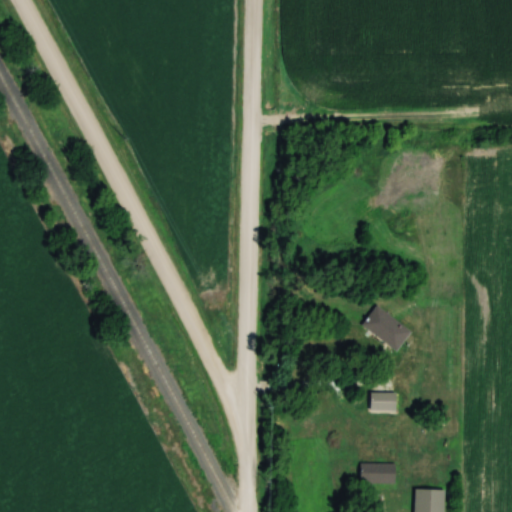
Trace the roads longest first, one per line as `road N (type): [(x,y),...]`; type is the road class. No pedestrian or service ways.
road 1 (tertiary): [(246,431),(16,0)]
road 2 (residential): [(246,431),(255,0)]
